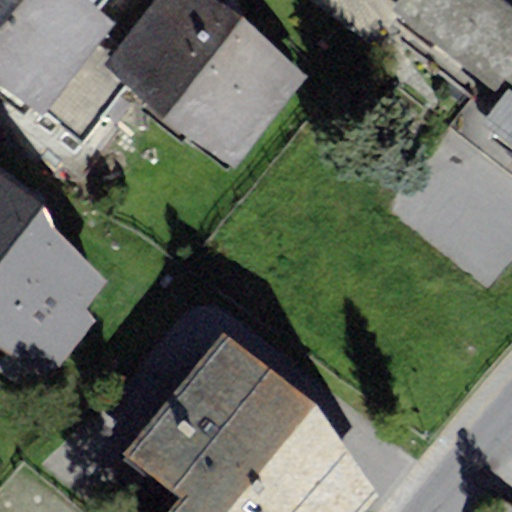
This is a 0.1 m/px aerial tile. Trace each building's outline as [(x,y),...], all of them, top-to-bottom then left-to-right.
[(0,0),(0,83),(40,116),(118,20),(92,0),(0,0)] [(156,0),(104,67),(236,169),(308,77),(244,17),(217,0),(156,0)] [(511,6),(504,0),(401,0),(393,11),(505,97),(484,124),(511,145),(511,6)] [(0,344),(33,370),(51,350),(66,358),(96,322),(85,311),(108,280),(54,228),(46,206),(0,174),(0,344)] [(179,497),(167,511),(367,511),(380,496),(318,404),(225,332),(123,454),(179,497)] [(511,511),(511,504),(505,500),(496,511),(511,511)]
